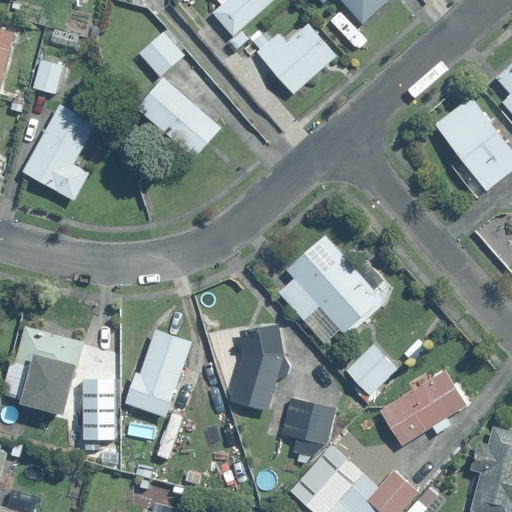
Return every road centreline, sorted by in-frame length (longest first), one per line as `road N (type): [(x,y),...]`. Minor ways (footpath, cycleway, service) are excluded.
road 1 (residential): [(0,240),(114,261),(213,236),(327,134)]
road 2 (residential): [(327,134),(511,346)]
road 3 (residential): [(327,134),(487,0)]
